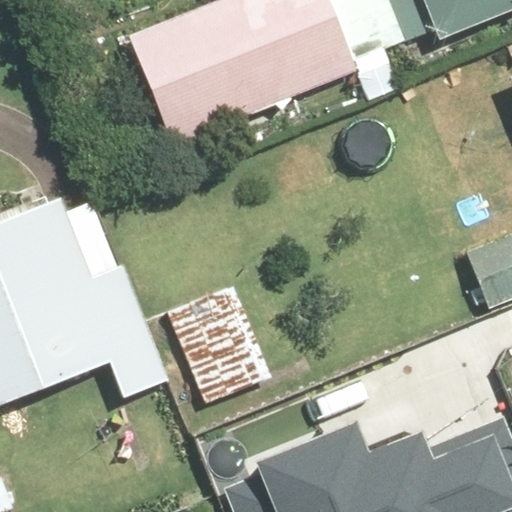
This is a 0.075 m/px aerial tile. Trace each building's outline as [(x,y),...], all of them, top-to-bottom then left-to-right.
[(329,0),(211,0),(128,33),(171,143),(357,71),(329,0)] [(511,0),(422,0),(437,37),(511,8),(511,0)] [(61,196),(0,219),(0,402),(109,361),(123,398),(170,380),(125,263),(92,276),(61,196)] [(511,220),(448,250),(477,313),(511,296),(511,220)] [(227,287),(158,315),(194,405),(263,377),(227,287)] [(249,462),(270,511),(507,511),(511,510),(511,413),(509,406),(426,443),(416,421),(367,443),(355,416),(249,462)]
